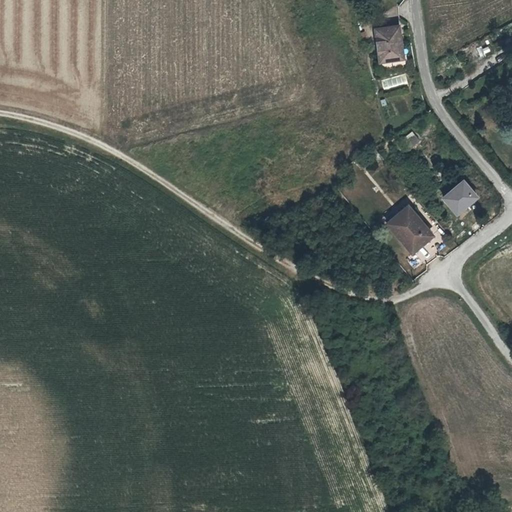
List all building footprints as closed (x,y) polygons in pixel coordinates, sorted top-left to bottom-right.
[(377,61),(398,62),(398,46),(401,46),(402,28),(379,27),(377,61)] [(400,140),(408,150),(419,141),(412,131),(400,140)] [(367,151),(378,164),(387,159),(376,146),(367,151)] [(467,181),(446,198),(459,213),(480,196),(467,181)] [(410,204),(394,216),(410,236),(405,240),(412,250),(433,234),(410,204)] [(410,236),(394,216),(389,220),(405,240),(410,236)] [(460,240),(465,232),(458,228),(453,235),(460,240)]
